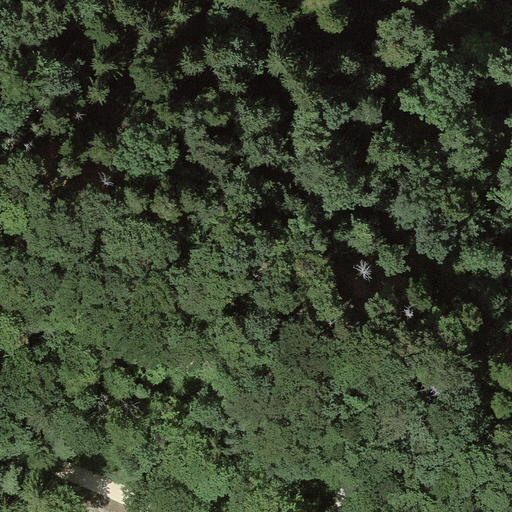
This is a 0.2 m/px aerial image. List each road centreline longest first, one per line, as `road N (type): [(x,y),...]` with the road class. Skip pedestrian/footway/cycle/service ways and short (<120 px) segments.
road 1 (track): [(153,511),(0,456)]
road 2 (track): [(382,0),(511,55)]
